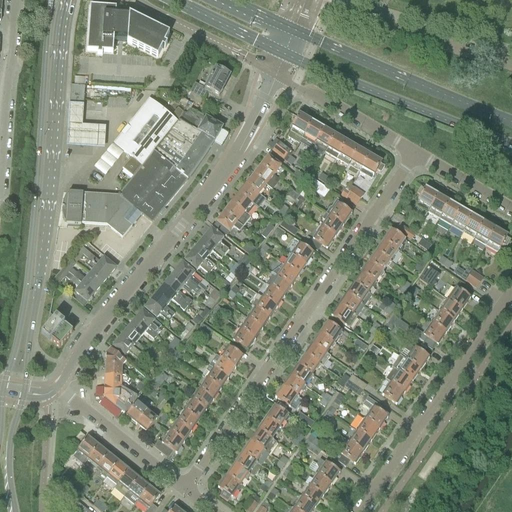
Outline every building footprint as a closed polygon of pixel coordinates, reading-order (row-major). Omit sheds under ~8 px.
[(90,7),(86,52),(97,52),(97,55),(102,55),(102,53),(112,53),(113,42),(126,43),(157,59),(162,49),(164,50),(167,46),(164,44),(169,35),(128,15),(128,17),(115,16),(116,9),(90,7)] [(229,78),(220,73),(215,70),(204,90),(194,84),(189,93),(203,101),(206,95),(211,97),(212,95),(218,98),(219,98),(229,78)] [(69,108),(83,109),(84,87),(70,86),(69,108)] [(185,107),(188,102),(181,98),(178,103),(185,107)] [(122,169),(133,179),(153,155),(178,122),(178,121),(182,113),(177,109),(170,118),(149,101),(113,144),(130,159),(122,169)] [(104,151),(105,128),(95,127),(82,127),(82,120),(83,109),(69,108),(68,120),(66,148),(94,150),(104,151)] [(191,128),(178,121),(178,122),(214,142),(215,143),(222,131),(221,128),(202,117),(190,110),(186,117),(194,122),(191,128)] [(292,130),(287,138),(298,145),(301,140),(311,123),(310,123),(310,124),(299,117),(299,116),(297,119),(291,130),(292,130)] [(178,122),(153,155),(186,182),(214,142),(178,122)] [(301,140),(312,147),(322,130),(321,130),(311,124),(311,123),(301,140)] [(313,147),(311,151),(311,152),(322,158),(324,153),(334,137),(333,136),(333,137),(322,131),(323,130),(322,130),(312,147),(313,147)] [(324,153),(335,160),(345,143),(344,144),(334,138),(334,137),(324,153)] [(272,151),(272,152),(286,163),(290,157),(292,154),(290,152),(278,143),(275,147),(272,151)] [(335,160),(347,167),(357,150),(356,150),(356,151),(345,144),(346,143),(345,143),(335,160)] [(347,167),(344,172),(356,179),(356,177),(358,173),(368,157),(368,156),(367,157),(357,151),(357,150),(347,167)] [(153,155),(133,179),(118,197),(68,194),(68,197),(66,196),(65,198),(63,200),(63,203),(62,205),(62,207),(61,209),(61,212),(61,214),(62,216),(62,218),(63,221),(64,223),(66,223),(66,226),(80,227),(80,225),(106,226),(122,239),(131,228),(123,221),(132,209),(152,225),(183,187),(186,182),(153,155)] [(267,157),(260,167),(273,177),(280,168),(267,157)] [(290,157),(286,163),(290,166),(294,161),(290,157)] [(368,157),(358,173),(370,180),(376,171),(380,174),(383,168),(379,165),(380,163),(379,163),(379,164),(368,157),(369,157),(368,157)] [(260,167),(252,176),(265,186),(272,191),(279,182),(273,177),(260,167)] [(296,171),(292,177),(301,183),(305,178),(296,171)] [(321,174),(317,180),(322,183),(326,177),(321,174)] [(252,176),(245,186),(258,196),(265,186),(252,176)] [(326,177),(322,183),(328,187),(332,181),(326,177)] [(328,192),(313,181),(309,187),(313,190),(312,191),(323,200),(328,192)] [(245,186),(238,195),(251,205),(257,210),(265,201),(258,196),(245,186)] [(298,188),(294,193),(299,197),(303,191),(298,188)] [(415,206),(427,213),(437,196),(436,195),(436,196),(425,190),(425,189),(424,191),(419,188),(416,195),(420,197),(415,206)] [(353,189),(349,194),(359,201),(363,195),(353,189)] [(349,194),(344,190),(340,196),(355,206),(359,201),(349,194)] [(291,191),(287,196),(294,202),(299,197),(294,193),(291,191)] [(238,195),(230,204),(249,219),(257,210),(251,205),(238,195)] [(427,213),(438,220),(448,202),(447,203),(437,197),(437,196),(427,213)] [(299,197),(296,201),(302,206),(305,201),(299,197)] [(330,208),(325,215),(327,216),(329,217),(342,227),(343,227),(342,226),(349,215),(350,216),(350,215),(342,209),(340,208),(343,204),(337,201),(337,200),(331,208),(330,208)] [(438,220),(450,227),(460,209),(459,209),(459,210),(448,204),(448,203),(448,202),(438,220)] [(230,204),(223,214),(242,229),(249,219),(230,204)] [(283,207),(279,212),(284,216),(288,211),(283,207)] [(450,227),(461,233),(471,216),(470,217),(459,210),(460,209),(450,227)] [(279,212),(275,218),(280,222),(284,216),(279,212)] [(242,229),(223,214),(212,227),(225,237),(233,228),(239,232),(242,229)] [(325,222),(321,229),(335,238),(334,237),(341,227),(342,227),(329,217),(327,216),(325,215),(322,220),(323,221),(325,222)] [(461,233),(473,240),(483,223),(482,223),(482,224),(471,217),(472,216),(471,216),(461,233)] [(283,221),(279,227),(294,238),(298,232),(283,221)] [(473,240),(484,247),(494,230),(494,229),(493,230),(482,224),(483,223),(473,240)] [(269,225),(265,231),(269,234),(274,229),(269,225)] [(396,231),(411,241),(414,235),(400,225),(396,231)] [(335,238),(321,229),(319,227),(315,232),(317,234),(313,241),(326,250),(327,250),(326,249),(333,238),(334,238),(335,238)] [(278,228),(273,235),(280,240),(284,233),(278,228)] [(211,229),(203,238),(224,256),(228,251),(219,244),(223,239),(211,229)] [(494,230),(484,247),(496,253),(501,245),(506,247),(509,241),(505,238),(506,237),(506,236),(505,237),(494,231),(494,230)] [(265,231),(260,236),(265,240),(269,234),(265,231)] [(383,241),(383,242),(397,251),(398,252),(400,254),(401,252),(402,250),(402,249),(402,247),(403,247),(406,242),(398,236),(390,231),(390,232),(383,242),(383,241)] [(203,238),(196,246),(209,257),(212,253),(220,260),(224,256),(203,238)] [(376,252),(375,252),(389,262),(391,263),(395,257),(398,252),(397,251),(383,242),(382,242),(383,242),(376,252)] [(425,242),(421,248),(427,252),(431,246),(425,242)] [(245,244),(241,250),(251,258),(256,251),(252,247),(251,249),(245,244)] [(264,245),(260,250),(266,255),(270,250),(264,245)] [(291,250),(290,252),(290,256),(291,257),(305,266),(306,266),(305,265),(312,255),(313,256),(313,255),(305,250),(297,245),(294,250),(291,250)] [(196,246),(190,254),(211,271),(214,267),(206,260),(209,257),(196,246)] [(81,247),(77,251),(83,256),(84,257),(88,252),(81,247)] [(260,250),(257,255),(263,260),(266,255),(260,250)] [(77,251),(70,260),(75,265),(83,256),(77,251)] [(368,262),(368,263),(382,272),(386,266),(388,268),(391,263),(389,262),(375,252),(376,253),(369,263),(368,262)] [(211,271),(190,254),(184,262),(196,272),(199,268),(208,275),(211,271)] [(92,255),(88,260),(89,260),(88,261),(108,277),(115,269),(102,258),(99,262),(92,255)] [(286,262),(282,266),(284,267),(298,277),(298,276),(304,266),(305,267),(305,266),(291,257),(290,256),(290,255),(287,260),(286,262)] [(244,256),(236,265),(243,271),(244,270),(248,265),(251,262),(244,256)] [(70,260),(67,264),(72,269),(75,265),(70,260)] [(92,271),(88,276),(101,286),(108,277),(88,261),(89,260),(88,260),(84,265),(92,271)] [(419,260),(416,264),(423,269),(425,265),(419,260)] [(446,261),(442,266),(448,270),(452,265),(446,261)] [(182,263),(175,272),(196,289),(200,284),(191,277),(194,274),(182,263)] [(361,273),(375,283),(379,277),(381,278),(384,274),(382,272),(368,263),(362,274),(361,273)] [(67,264),(62,269),(68,274),(72,269),(67,264)] [(416,264),(412,270),(419,275),(423,269),(416,264)] [(236,265),(229,273),(230,274),(235,278),(236,280),(243,271),(236,265)] [(248,265),(244,270),(250,275),(254,270),(248,265)] [(290,287),(291,288),(291,287),(290,287),(297,277),(298,277),(284,267),(282,266),(271,274),(272,275),(290,287)] [(438,276),(427,268),(418,280),(430,289),(435,286),(433,284),(438,276)] [(457,268),(453,274),(460,279),(464,273),(457,268)] [(83,308),(87,303),(89,303),(91,300),(90,299),(94,295),(73,278),(68,274),(62,269),(52,282),(57,287),(65,278),(77,288),(74,293),(78,297),(74,301),(83,308)] [(467,269),(464,274),(468,277),(478,284),(482,279),(467,269)] [(244,270),(240,276),(245,280),(250,275),(246,272),(244,270)] [(175,272),(169,279),(181,289),(188,295),(191,292),(196,296),(199,292),(196,289),(175,272)] [(77,273),(73,278),(94,295),(101,286),(88,276),(85,280),(77,273)] [(353,284),(367,294),(372,288),(373,289),(377,285),(375,283),(361,273),(360,274),(361,274),(354,284),(353,284)] [(230,274),(223,282),(228,286),(235,278),(230,274)] [(460,279),(465,282),(468,277),(464,274),(460,279)] [(265,285),(267,287),(283,298),(290,287),(272,275),(265,285)] [(468,277),(465,282),(475,289),(478,284),(468,277)] [(169,279),(162,287),(187,308),(192,303),(187,299),(179,293),(181,289),(169,279)] [(219,279),(213,287),(222,294),(228,286),(223,282),(219,279)] [(404,281),(401,285),(408,290),(410,286),(404,281)] [(346,294),(346,295),(364,307),(371,297),(367,294),(353,284),(354,285),(347,295),(346,294)] [(401,285),(397,291),(404,296),(408,290),(401,285)] [(162,287),(156,295),(168,305),(172,301),(180,308),(179,309),(184,312),(187,308),(162,287)] [(234,287),(230,292),(235,296),(239,292),(234,287)] [(266,293),(262,299),(276,309),(277,308),(276,308),(282,298),(283,299),(283,298),(267,287),(264,292),(266,293)] [(450,295),(446,301),(448,302),(462,312),(462,311),(461,311),(469,300),(469,301),(470,300),(454,289),(450,295)] [(214,290),(208,298),(209,299),(214,303),(221,296),(220,295),(214,290)] [(230,292),(226,296),(231,301),(235,296),(230,292)] [(415,296),(410,292),(406,298),(411,302),(415,296)] [(156,295),(150,302),(170,319),(174,315),(166,308),(168,305),(156,295)] [(339,305),(353,315),(355,317),(357,318),(364,307),(346,295),(347,296),(340,306),(339,305)] [(255,301),(251,307),(253,308),(269,319),(268,319),(275,309),(276,309),(262,299),(260,298),(257,296),(254,301),(255,301)] [(209,299),(204,305),(209,310),(214,303),(209,299)] [(462,312),(448,302),(446,301),(443,306),(445,307),(440,314),(453,323),(454,323),(453,323),(461,311),(461,312),(462,312)] [(170,319),(150,302),(144,309),(156,320),(159,316),(167,323),(170,319)] [(389,302),(386,307),(392,311),(395,306),(389,302)] [(331,316),(331,317),(339,322),(343,325),(345,326),(349,329),(357,318),(355,317),(353,315),(339,305),(338,306),(339,306),(332,317),(331,316)] [(217,307),(213,312),(218,316),(222,312),(217,307)] [(392,311),(386,307),(383,312),(388,316),(392,311)] [(251,315),(247,320),(262,330),(261,329),(268,319),(269,320),(269,319),(253,308),(250,313),(251,315)] [(205,309),(199,317),(203,320),(209,313),(205,309)] [(142,311),(136,319),(157,336),(160,333),(151,325),(155,321),(142,311)] [(213,312),(209,316),(214,321),(218,316),(213,312)] [(432,326),(446,335),(446,334),(445,334),(452,323),(453,324),(453,323),(440,314),(438,313),(435,318),(437,319),(432,326)] [(59,349),(72,333),(67,329),(63,326),(64,325),(56,317),(54,319),(49,314),(47,328),(40,335),(49,343),(50,341),(59,349)] [(389,322),(394,326),(404,333),(408,327),(393,317),(389,322)] [(198,318),(193,323),(196,325),(197,326),(202,321),(200,320),(198,318)] [(157,336),(136,319),(129,327),(141,337),(144,334),(153,341),(157,336)] [(244,325),(240,331),(254,341),(254,340),(261,330),(262,330),(247,320),(245,319),(242,324),(244,325)] [(390,332),(394,326),(389,322),(385,328),(390,332)] [(320,334),(319,334),(329,340),(335,344),(339,338),(342,334),(335,329),(327,323),(326,324),(327,324),(320,334)] [(188,324),(184,329),(185,330),(189,333),(193,328),(188,324)] [(432,326),(430,324),(422,335),(415,331),(411,336),(423,344),(426,339),(437,347),(438,346),(437,346),(445,335),(446,335),(432,326)] [(202,325),(191,339),(196,343),(197,344),(204,335),(209,339),(213,333),(202,325)] [(129,327),(120,338),(141,355),(145,351),(136,343),(141,337),(129,327)] [(370,335),(365,342),(368,345),(377,332),(372,328),(368,334),(370,335)] [(185,330),(178,338),(182,341),(189,333),(185,330)] [(254,341),(240,331),(238,330),(235,335),(237,336),(233,342),(247,352),(247,351),(246,351),(253,341),(254,341)] [(312,344),(326,354),(330,348),(332,350),(335,345),(335,344),(319,334),(320,335),(313,345),(312,344)] [(141,355),(120,338),(112,348),(124,358),(128,353),(137,360),(141,355)] [(191,339),(183,349),(186,352),(191,346),(193,347),(196,343),(191,339)] [(356,341),(353,346),(363,353),(367,348),(356,341)] [(305,355),(321,366),(323,368),(330,357),(326,354),(312,344),(312,345),(313,345),(305,355)] [(409,354),(405,360),(420,371),(421,371),(420,370),(427,360),(428,360),(408,346),(405,351),(409,354)] [(169,347),(162,355),(169,360),(172,356),(175,353),(169,347)] [(372,347),(369,352),(376,358),(380,352),(372,347)] [(225,354),(221,360),(235,370),(235,369),(234,369),(241,359),(242,359),(226,348),(223,352),(225,354)] [(106,355),(105,366),(122,367),(125,363),(110,350),(106,355)] [(175,353),(172,356),(177,361),(181,356),(176,352),(175,353)] [(376,358),(369,352),(365,357),(375,365),(379,359),(376,358)] [(297,366),(311,376),(316,369),(318,371),(321,366),(305,355),(304,356),(305,356),(298,366),(297,366)] [(169,360),(168,361),(173,366),(177,361),(172,356),(169,360)] [(216,357),(208,367),(213,370),(228,380),(227,379),(234,369),(235,370),(221,360),(219,359),(216,357)] [(347,363),(353,367),(357,361),(351,357),(347,363)] [(399,357),(391,368),(397,372),(412,383),(412,382),(419,371),(420,372),(420,371),(405,360),(399,357)] [(105,366),(105,376),(125,377),(125,376),(126,377),(126,372),(122,372),(122,367),(105,366)] [(290,376),(290,377),(304,386),(308,380),(310,382),(313,377),(311,376),(297,366),(298,367),(291,377),(290,376)] [(201,378),(204,380),(220,391),(221,391),(220,390),(227,380),(228,380),(213,370),(211,369),(208,367),(201,378)] [(391,385),(404,394),(405,394),(404,394),(411,383),(412,383),(397,372),(393,377),(395,379),(391,385)] [(162,374),(158,378),(164,383),(167,378),(162,374)] [(344,375),(340,380),(346,384),(347,381),(349,379),(344,375)] [(105,376),(104,387),(119,388),(121,389),(121,383),(125,384),(128,386),(132,382),(126,377),(125,376),(125,377),(105,376)] [(351,376),(349,379),(347,381),(362,392),(366,386),(351,376)] [(283,387),(297,397),(300,391),(302,393),(306,387),(304,386),(290,377),(283,387)] [(158,378),(154,383),(160,388),(164,383),(158,378)] [(144,379),(140,384),(145,388),(149,383),(149,382),(147,381),(144,379)] [(203,386),(199,392),(213,401),(212,401),(219,391),(220,391),(204,380),(201,384),(203,386)] [(342,389),(344,387),(346,384),(340,380),(337,385),(342,389)] [(346,384),(344,387),(358,397),(362,392),(347,381),(346,384)] [(144,387),(139,383),(135,388),(136,389),(141,393),(145,388),(144,387)] [(404,394),(391,385),(389,384),(385,389),(387,390),(383,397),(396,406),(396,405),(403,394),(404,395),(404,394)] [(104,387),(103,398),(124,414),(130,406),(137,398),(131,395),(127,392),(123,390),(121,390),(121,389),(119,388),(104,387)] [(275,398),(275,399),(295,413),(302,402),(298,399),(299,398),(297,397),(283,387),(282,387),(283,388),(276,398),(276,399),(275,398)] [(196,396),(191,402),(206,412),(205,411),(212,401),(213,402),(213,401),(199,392),(197,390),(194,395),(196,396)] [(155,391),(151,397),(155,401),(160,395),(155,391)] [(160,395),(155,401),(160,405),(165,399),(160,395)] [(325,395),(323,399),(328,403),(331,398),(325,395)] [(367,398),(362,406),(369,412),(363,420),(366,422),(379,431),(379,430),(386,419),(387,420),(387,419),(378,413),(381,408),(367,398)] [(323,399),(319,404),(324,408),(328,403),(323,399)] [(335,400),(327,412),(333,416),(340,404),(335,400)] [(188,407),(184,413),(198,423),(198,422),(205,412),(206,412),(191,402),(189,401),(186,406),(188,407)] [(132,410),(126,417),(126,418),(127,417),(136,424),(135,425),(136,425),(147,411),(148,410),(143,405),(141,407),(137,404),(132,410)] [(266,418),(266,419),(280,428),(284,422),(286,423),(290,418),(274,407),(273,407),(274,408),(267,419),(266,418)] [(147,411),(136,425),(136,426),(137,425),(145,432),(145,433),(156,419),(155,419),(147,412),(147,411)] [(181,418),(177,424),(191,433),(190,432),(197,423),(198,423),(184,413),(182,412),(179,416),(181,418)] [(327,412),(324,416),(329,420),(333,416),(327,412)] [(296,418),(295,419),(310,429),(314,424),(313,424),(299,414),(296,418)] [(164,415),(159,421),(165,425),(169,418),(164,415)] [(258,430),(272,440),(276,433),(278,435),(281,429),(280,428),(266,419),(265,419),(266,419),(259,430),(258,430)] [(363,420),(355,432),(357,433),(371,443),(371,442),(370,442),(378,431),(379,431),(366,422),(363,420)] [(174,428),(170,434),(184,444),(184,443),(183,443),(190,433),(191,434),(191,433),(177,424),(175,422),(172,427),(174,428)] [(152,431),(156,434),(160,428),(156,424),(152,431)] [(316,427),(310,436),(315,439),(321,430),(316,427)] [(250,441),(250,442),(268,454),(276,443),(272,440),(258,430),(257,430),(258,431),(251,442),(250,441)] [(349,445),(363,454),(362,453),(370,443),(371,443),(357,433),(355,432),(352,437),(354,438),(349,445)] [(174,453),(175,454),(176,455),(176,454),(183,444),(184,444),(170,434),(169,434),(167,433),(164,438),(166,439),(162,445),(157,442),(153,448),(168,461),(174,453)] [(298,434),(294,438),(301,443),(304,438),(298,434)] [(310,436),(306,441),(311,444),(314,440),(315,439),(310,436)] [(301,443),(294,438),(291,444),(297,448),(301,443)] [(73,458),(72,458),(82,467),(86,462),(87,462),(99,447),(88,439),(76,454),(73,458)] [(314,440),(311,444),(317,449),(320,444),(314,440)] [(363,454),(349,445),(343,440),(330,459),(346,469),(350,463),(355,466),(355,465),(354,465),(362,454),(363,455),(363,454)] [(311,444),(306,441),(302,446),(317,457),(320,451),(317,449),(311,444)] [(242,453),(261,466),(269,455),(268,454),(250,442),(249,442),(250,443),(243,453),(242,453)] [(96,470),(96,471),(109,455),(99,447),(87,462),(91,465),(89,467),(95,472),(96,470)] [(234,464),(234,465),(249,476),(253,478),(261,466),(242,453),(241,453),(242,454),(235,465),(234,464)] [(106,478),(106,479),(119,463),(109,455),(96,471),(100,474),(101,473),(107,477),(106,478)] [(282,457),(279,462),(284,466),(288,461),(282,457)] [(318,469),(314,474),(315,475),(317,476),(331,486),(331,485),(330,485),(338,474),(339,474),(331,468),(323,463),(320,460),(316,466),(318,469)] [(284,466),(279,462),(275,467),(281,471),(284,466)] [(103,483),(113,491),(113,490),(129,471),(119,463),(106,479),(103,483)] [(226,476),(240,486),(244,479),(246,480),(249,476),(234,465),(227,476),(226,476)] [(289,466),(286,471),(291,475),(294,470),(289,466)] [(129,471),(113,490),(124,498),(126,495),(130,490),(139,480),(129,471)] [(291,475),(286,471),(282,476),(288,480),(291,475)] [(314,481),(309,487),(323,497),(322,496),(330,485),(330,486),(331,486),(317,476),(315,475),(311,479),(314,481)] [(241,487),(240,486),(226,476),(226,477),(219,488),(218,488),(223,492),(219,497),(228,503),(231,497),(233,499),(233,498),(232,497),(236,491),(238,492),(241,487)] [(65,477),(61,482),(67,486),(70,482),(65,477)] [(126,495),(124,498),(134,507),(136,503),(149,488),(139,480),(130,490),(126,495)] [(266,480),(263,485),(269,489),(272,484),(266,480)] [(77,485),(73,490),(77,494),(82,489),(81,488),(77,485)] [(263,485),(259,490),(265,494),(269,489),(263,485)] [(82,489),(77,494),(82,498),(89,490),(84,486),(82,489)] [(306,492),(301,499),(315,509),(315,508),(314,508),(322,497),(323,497),(309,487),(307,486),(304,491),(306,492)] [(149,488),(136,503),(141,506),(141,505),(147,510),(145,511),(154,511),(157,509),(152,505),(159,496),(149,488)] [(403,506),(412,511),(423,494),(414,488),(403,506)] [(273,489),(269,494),(275,498),(278,493),(273,489)] [(275,498),(269,494),(266,499),(271,503),(275,498)] [(298,504),(293,510),(295,511),(311,511),(314,508),(315,509),(301,499),(299,498),(296,502),(298,504)] [(97,501),(93,507),(97,510),(101,505),(97,501)] [(251,501),(244,511),(252,511),(257,505),(251,501)] [(72,507),(77,511),(81,511),(84,509),(76,502),(72,507)] [(256,511),(264,511),(268,506),(263,502),(256,511)]
